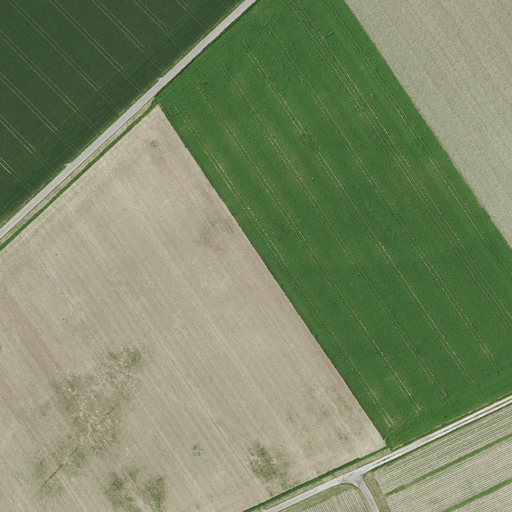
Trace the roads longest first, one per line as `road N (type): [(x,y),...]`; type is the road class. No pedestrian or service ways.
road 1 (track): [(0,232),(246,0)]
road 2 (unclassified): [(511,394),(261,511)]
